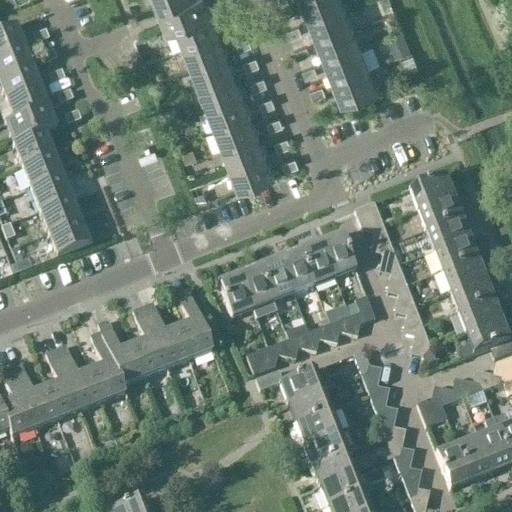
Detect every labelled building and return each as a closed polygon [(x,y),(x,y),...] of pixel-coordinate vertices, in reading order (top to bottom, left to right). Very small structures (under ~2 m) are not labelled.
[(188,0),(155,0),(160,11),(188,0)] [(177,28),(191,22),(212,14),(206,0),(188,0),(160,11),(168,31),(177,28)] [(234,0),(220,0),(223,8),(236,4),(234,0)] [(343,2),(341,0),(302,0),(309,16),(343,2)] [(351,24),(343,2),(309,16),(317,37),(351,24)] [(291,6),(279,10),(282,19),(294,14),(291,6)] [(177,28),(181,39),(216,26),(212,14),(191,22),(177,28)] [(244,25),(241,17),(228,21),(232,30),(244,25)] [(317,37),(326,59),(360,46),(351,24),(317,37)] [(393,31),(397,43),(414,37),(410,25),(393,31)] [(225,47),(216,26),(181,39),(190,61),(225,47)] [(299,26),(287,31),(290,39),(302,34),(299,26)] [(0,35),(0,60),(23,51),(15,30),(0,35)] [(48,42),(45,33),(32,38),(35,46),(48,42)] [(252,45),(249,37),(236,41),(240,50),(252,45)] [(307,46),(294,51),(298,59),(310,54),(307,46)] [(326,59),(334,81),(368,67),(360,46),(326,59)] [(190,61),(198,82),(233,68),(225,47),(190,61)] [(23,51),(0,60),(0,83),(31,71),(23,51)] [(56,62),(52,54),(40,58),(43,67),(56,62)] [(260,65),(256,57),(244,62),(247,70),(260,65)] [(315,66),(302,71),(306,79),(318,74),(315,66)] [(377,89),(368,67),(334,81),(343,103),(377,89)] [(198,82),(206,103),(241,90),(233,68),(198,82)] [(39,91),(31,71),(0,83),(0,91),(5,105),(39,91)] [(64,82),(60,74),(48,78),(51,87),(64,82)] [(267,85),(264,77),(252,82),(255,90),(267,85)] [(323,86),(310,91),(314,99),(326,95),(323,86)] [(250,111),(241,90),(206,103),(215,125),(250,111)] [(39,91),(5,105),(13,126),(47,112),(39,91)] [(56,99),(59,107),(72,102),(68,94),(56,99)] [(275,105),(272,97),(260,102),(263,110),(275,105)] [(215,125),(223,146),(258,133),(250,111),(215,125)] [(5,129),(12,148),(45,136),(55,132),(47,112),(13,126),(5,129)] [(76,114),(64,119),(67,127),(80,123),(76,114)] [(283,126),(280,117),(268,122),(271,130),(283,126)] [(223,146),(231,168),(266,154),(258,133),(223,146)] [(12,148),(21,171),(53,158),(45,136),(12,148)] [(291,146),(288,137),(276,142),(279,150),(291,146)] [(275,175),(266,154),(231,168),(240,189),(275,175)] [(62,181),(53,158),(21,171),(30,194),(62,181)] [(283,162),(287,171),(299,166),(296,158),(283,162)] [(407,194),(416,215),(453,200),(445,179),(407,194)] [(30,194),(38,216),(71,204),(62,181),(30,194)] [(416,215),(424,236),(461,221),(453,200),(416,215)] [(38,216),(47,239),(80,227),(71,204),(38,216)] [(362,236),(374,239),(376,231),(382,229),(373,207),(353,214),(362,236)] [(424,236),(432,256),(469,242),(461,221),(424,236)] [(88,249),(80,227),(47,239),(56,262),(88,249)] [(9,228),(0,231),(5,244),(14,241),(9,228)] [(376,231),(374,239),(370,256),(382,259),(383,251),(389,249),(382,229),(376,231)] [(340,237),(319,246),(334,283),(355,274),(340,237)] [(432,256),(440,277),(477,262),(469,242),(432,256)] [(319,246),(299,254),(313,291),(334,283),(319,246)] [(397,269),(389,249),(383,251),(382,259),(378,277),(390,279),(391,272),(397,269)] [(407,260),(417,288),(435,281),(425,253),(407,260)] [(299,254),(278,262),(293,299),(313,291),(299,254)] [(272,307),(293,299),(278,262),(258,270),(272,307)] [(440,277),(448,297),(485,283),(477,262),(440,277)] [(27,264),(15,269),(19,277),(31,273),(27,264)] [(19,277),(15,269),(8,272),(11,280),(19,277)] [(406,291),(397,269),(391,272),(390,279),(386,298),(398,300),(399,293),(406,291)] [(252,315),(272,307),(258,270),(237,278),(252,315)] [(230,323),(252,315),(237,278),(216,286),(230,323)] [(448,297),(456,318),(493,303),(485,283),(448,297)] [(399,293),(398,300),(394,318),(405,321),(407,313),(414,311),(406,291),(399,293)] [(188,327),(176,332),(188,364),(211,355),(187,294),(176,298),(188,327)] [(359,318),(349,321),(351,326),(360,329),(374,323),(366,301),(354,305),(359,318)] [(493,303),(456,318),(464,339),(501,324),(493,303)] [(152,308),(141,312),(165,373),(188,364),(176,332),(164,337),(152,308)] [(421,331),(414,311),(407,313),(405,321),(402,338),(414,341),(415,333),(421,331)] [(165,373),(141,312),(131,316),(142,345),(130,350),(143,382),(165,373)] [(349,321),(330,329),(331,334),(339,336),(357,341),(360,329),(351,326),(349,321)] [(509,344),(501,324),(464,339),(468,349),(456,353),(460,364),(489,353),(493,364),(511,356),(511,349),(510,344),(509,344)] [(96,329),(99,336),(120,391),(121,390),(143,382),(130,350),(119,354),(108,325),(96,329)] [(330,329),(309,337),(310,342),(318,344),(336,349),(339,336),(331,334),(330,329)] [(410,359),(422,361),(423,354),(429,352),(421,331),(415,333),(414,341),(410,359)] [(89,374),(101,407),(124,398),(121,390),(120,391),(99,336),(89,340),(101,370),(89,374)] [(309,337),(287,345),(289,350),(298,352),(315,356),(318,344),(310,342),(309,337)] [(287,345),(267,352),(269,357),(277,360),(295,364),(298,352),(289,350),(287,345)] [(79,416),(101,407),(89,374),(77,379),(65,350),(55,354),(79,416)] [(274,372),(277,360),(269,357),(267,352),(245,360),(253,380),(274,372)] [(423,354),(422,361),(427,377),(437,373),(429,352),(423,354)] [(56,424),(79,416),(55,354),(44,358),(56,387),(44,392),(56,424)] [(368,378),(369,370),(364,355),(353,360),(361,381),(368,378)] [(511,360),(496,367),(493,379),(501,381),(503,386),(511,382),(511,360)] [(34,433),(56,424),(44,392),(32,396),(20,367),(10,371),(34,433)] [(381,373),(369,370),(368,378),(361,381),(369,402),(375,400),(377,391),(381,373)] [(11,442),(34,433),(10,371),(0,375),(0,376),(11,405),(0,408),(0,411),(9,434),(8,435),(11,442)] [(278,389),(286,409),(323,394),(315,374),(282,386),(278,375),(254,384),(259,396),(278,389)] [(475,375),(473,387),(481,389),(483,395),(503,386),(501,381),(493,379),(475,375)] [(463,402),(483,395),(481,389),(473,387),(455,383),(452,395),(461,397),(463,402)] [(390,394),(377,391),(375,400),(369,402),(377,422),(384,419),(386,411),(390,394)] [(442,411),(463,402),(461,397),(452,395),(434,391),(431,403),(440,405),(442,411)] [(323,394),(286,409),(294,429),(331,415),(323,394)] [(432,415),(442,411),(440,405),(431,403),(416,409),(425,431),(436,427),(432,415)] [(0,437),(8,435),(9,434),(0,411),(0,437)] [(377,422),(385,443),(391,441),(393,432),(397,414),(386,411),(384,419),(377,422)] [(294,429),(301,450),(339,435),(331,415),(294,429)] [(487,436),(477,441),(491,478),(511,470),(497,433),(493,422),(483,426),(487,436)] [(511,426),(497,433),(511,470),(511,469),(511,426)] [(405,434),(393,432),(391,441),(385,443),(393,464),(399,461),(402,452),(405,434)] [(339,435),(301,450),(309,470),(347,456),(339,435)] [(477,441),(456,448),(471,486),(491,478),(477,441)] [(450,494),(471,486),(456,448),(435,457),(450,494)] [(393,464),(401,484),(407,481),(409,473),(413,456),(402,452),(399,461),(393,464)] [(309,470),(317,491),(355,477),(347,456),(309,470)] [(401,484),(408,503),(415,501),(417,493),(421,476),(409,473),(407,481),(401,484)] [(355,477),(317,491),(325,511),(363,497),(355,477)] [(425,511),(429,496),(417,493),(415,501),(408,503),(411,511),(425,511)] [(368,511),(363,497),(325,511),(368,511)] [(116,511),(146,511),(143,502),(116,511)]
